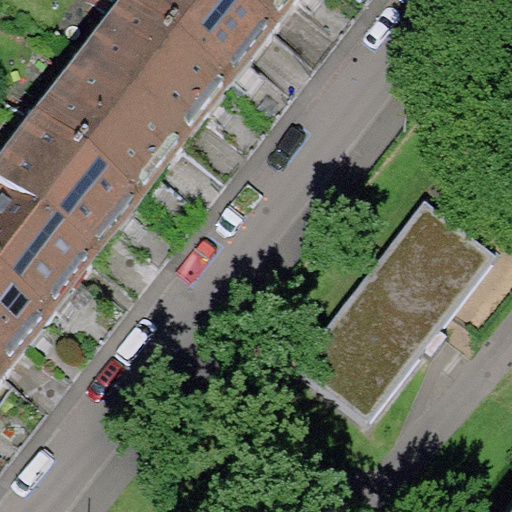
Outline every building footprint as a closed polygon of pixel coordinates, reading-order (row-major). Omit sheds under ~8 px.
[(273,37),(224,0),(126,0),(119,10),(130,19),(228,95),(240,79),(273,37)] [(224,0),(273,37),(285,23),(302,0),(224,0)] [(130,19),(113,41),(102,32),(74,68),(183,152),(194,138),(228,95),(130,19)] [(151,194),(183,152),(74,68),(29,125),(138,210),(151,194)] [(138,210),(29,125),(0,162),(0,194),(93,267),(105,253),(138,210)] [(0,287),(48,325),(60,310),(93,267),(0,194),(0,287)] [(296,375),(367,429),(496,263),(425,208),(296,375)] [(15,368),(48,325),(0,287),(0,380),(4,383),(15,368)]
